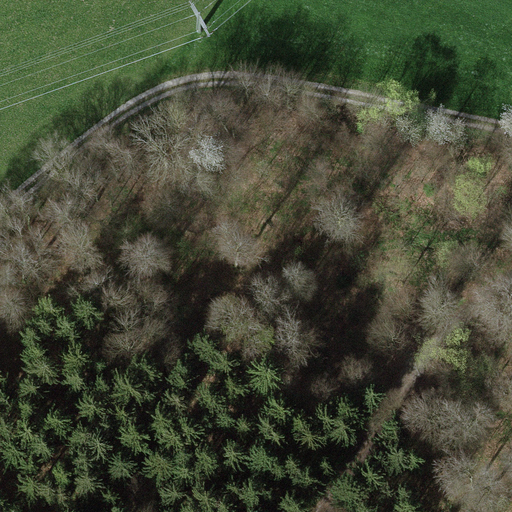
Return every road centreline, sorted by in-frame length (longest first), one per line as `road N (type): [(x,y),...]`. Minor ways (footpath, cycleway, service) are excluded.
road 1 (track): [(0,222),(97,132),(154,91),(195,76),(246,76),(511,132)]
road 2 (track): [(327,511),(457,324),(511,283)]
